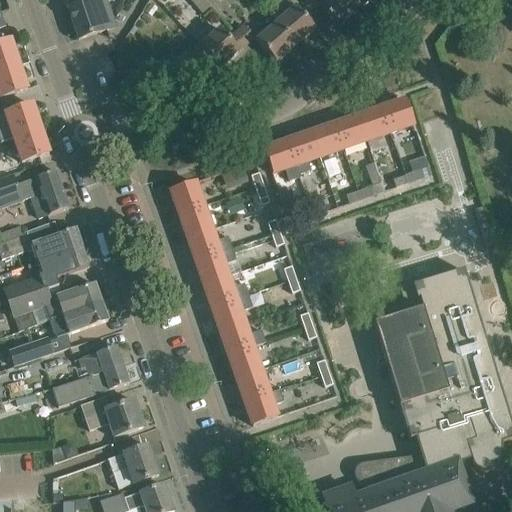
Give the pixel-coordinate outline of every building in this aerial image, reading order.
[(109,11),(104,0),(64,0),(67,10),(78,41),(102,32),(96,16),(109,11)] [(326,0),(319,6),(338,28),(357,11),(347,0),(326,0)] [(370,0),(347,0),(357,11),(370,0)] [(296,7),(276,25),(295,47),(315,30),(311,26),(319,19),(309,8),(302,14),(296,7)] [(276,25),(271,28),(256,41),(276,64),(295,47),(276,25)] [(220,31),(201,47),(220,69),(239,53),(239,52),(254,38),(245,28),(229,41),(220,31)] [(0,72),(19,66),(10,42),(0,45),(0,72)] [(188,57),(173,70),(184,82),(191,76),(200,86),(220,69),(201,47),(188,57)] [(0,72),(0,99),(8,97),(27,90),(19,66),(0,72)] [(405,102),(382,110),(390,135),(414,127),(405,102)] [(0,142),(0,144),(12,140),(41,130),(32,106),(0,116),(0,142)] [(358,118),(367,143),(390,135),(382,110),(358,118)] [(358,118),(335,126),(343,152),(367,143),(358,118)] [(335,126),(311,135),(320,160),(343,152),(335,126)] [(41,130),(12,140),(20,164),(49,155),(41,130)] [(311,135),(287,143),(299,176),(310,172),(308,164),(320,160),(311,135)] [(272,176),(285,172),(289,183),(300,179),(299,176),(287,143),(264,151),(272,176)] [(0,164),(0,177),(9,175),(5,163),(0,164)] [(357,192),(361,201),(384,193),(381,184),(380,184),(377,174),(377,173),(374,164),(364,168),(371,188),(357,192)] [(405,176),(408,185),(431,177),(428,168),(405,176)] [(0,209),(31,199),(40,220),(49,216),(68,209),(55,173),(36,180),(17,187),(13,176),(0,180),(0,209)] [(255,189),(263,186),(258,174),(251,177),(255,189)] [(396,189),(408,185),(405,176),(392,180),(396,189)] [(170,192),(179,216),(203,207),(195,184),(170,192)] [(255,189),(262,208),(270,205),(263,186),(255,189)] [(346,196),(349,205),(361,201),(357,192),(346,196)] [(479,195),(470,198),(477,216),(485,214),(479,195)] [(310,209),(313,218),(337,210),(333,196),(321,199),(323,205),(310,209)] [(179,216),(187,239),(211,231),(203,207),(179,216)] [(302,212),(305,220),(313,218),(310,209),(302,212)] [(485,214),(477,216),(482,235),(491,233),(485,214)] [(267,224),(271,236),(279,233),(275,221),(267,224)] [(82,249),(76,230),(30,246),(27,236),(0,245),(0,258),(1,261),(18,255),(32,250),(37,265),(52,260),(82,249)] [(187,239),(195,263),(232,250),(227,238),(215,242),(211,231),(187,239)] [(271,236),(276,249),(284,246),(279,233),(271,236)] [(3,289),(9,304),(46,291),(43,283),(70,274),(89,267),(82,249),(52,260),(37,265),(41,276),(3,289)] [(195,263),(203,286),(227,278),(223,266),(236,262),(232,250),(195,263)] [(283,271),(288,283),(296,280),(292,268),(283,271)] [(352,494),(351,488),(322,498),(327,511),(324,511),(448,511),(470,504),(457,466),(471,461),(472,465),(473,468),(476,470),(478,472),(480,472),(483,473),(501,473),(501,445),(511,441),(511,428),(464,271),(400,291),(404,305),(387,310),(390,320),(373,325),(409,441),(415,440),(420,458),(362,465),(361,465),(359,466),(358,467),(356,468),(355,470),(354,471),(354,473),(354,475),(354,476),(354,478),(355,481),(363,490),(352,494)] [(203,286),(211,310),(248,297),(244,285),(231,290),(227,278),(203,286)] [(288,284),(268,291),(272,302),(277,300),(280,308),(290,304),(288,296),(300,292),(296,280),(288,283),(288,284)] [(45,308),(50,322),(101,303),(94,285),(56,298),(56,299),(50,301),(46,291),(9,304),(19,333),(37,327),(32,313),(45,308)] [(211,310),(220,333),(244,325),(240,314),(252,309),(248,297),(211,310)] [(101,303),(50,322),(56,340),(107,322),(101,303)] [(300,318),(304,330),(312,327),(308,315),(300,318)] [(220,333),(228,357),(252,348),(265,344),(261,332),(248,336),(244,325),(220,333)] [(304,330),(308,341),(316,339),(312,327),(304,330)] [(8,353),(14,369),(53,355),(47,339),(8,353)] [(80,369),(74,371),(79,384),(123,367),(116,348),(97,355),(79,361),(78,362),(80,369)] [(228,357),(236,380),(260,372),(252,348),(228,357)] [(316,365),(320,377),(329,374),(325,362),(316,365)] [(53,393),(59,410),(110,392),(129,385),(123,367),(79,384),(53,393)] [(236,380),(244,404),(279,392),(278,390),(268,394),(260,372),(236,380)] [(320,377),(324,388),(333,385),(329,374),(320,377)] [(279,392),(244,404),(252,427),(276,419),(272,407),(283,403),(279,392)] [(105,399),(86,406),(80,408),(89,433),(109,426),(113,439),(125,435),(144,429),(135,402),(109,411),(105,399)] [(108,462),(118,491),(158,477),(148,447),(108,462)] [(122,495),(110,500),(109,500),(112,511),(132,511),(144,508),(145,511),(172,511),(164,486),(124,500),(122,495)]
